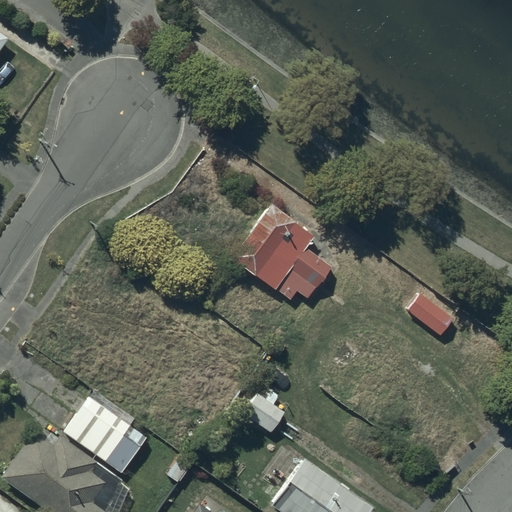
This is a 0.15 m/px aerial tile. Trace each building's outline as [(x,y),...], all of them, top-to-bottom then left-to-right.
[(269,197),(227,251),(288,296),(296,286),(311,299),(325,281),(320,277),(330,264),(302,243),(312,230),(269,197)] [(403,305),(438,333),(440,331),(445,336),(455,323),(449,318),(452,315),(417,287),(403,305)] [(261,380),(240,409),(269,430),(285,409),(283,407),(288,400),(261,380)] [(89,387),(60,429),(120,470),(146,433),(129,422),(133,417),(89,387)] [(31,424),(0,467),(0,474),(53,511),(99,511),(101,511),(102,511),(114,511),(129,481),(58,430),(51,439),(31,424)] [(473,438),(462,425),(433,450),(444,462),(473,438)] [(301,452),(267,497),(286,511),(362,511),(369,503),(301,452)] [(218,511),(198,498),(188,511),(218,511)]
